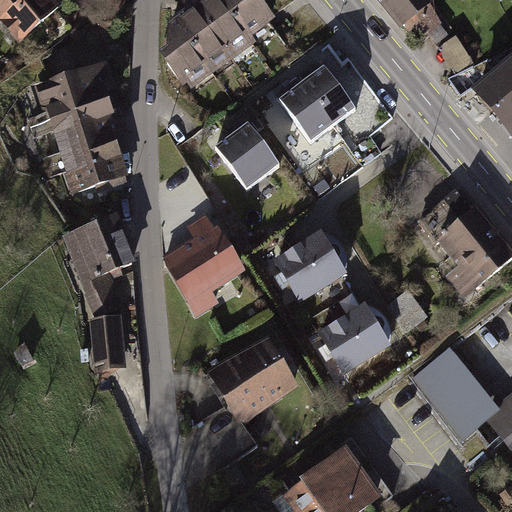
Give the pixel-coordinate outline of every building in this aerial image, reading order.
[(0,0),(0,21),(24,0),(0,0)] [(25,0),(2,20),(16,35),(22,36),(26,41),(63,9),(55,0),(25,0)] [(252,35),(226,0),(210,0),(199,8),(230,50),(252,35)] [(275,18),(261,0),(227,0),(252,34),(275,18)] [(381,0),(402,26),(406,24),(423,46),(434,37),(442,47),(451,41),(440,27),(441,26),(429,5),(425,0),(381,0)] [(230,51),(199,8),(177,24),(208,66),(230,51)] [(208,67),(177,24),(171,29),(168,61),(185,83),(208,67)] [(441,50),(460,79),(479,66),(460,38),(441,50)] [(122,41),(108,49),(113,56),(126,49),(122,41)] [(511,61),(473,95),(491,116),(511,97),(511,61)] [(359,109),(328,67),(305,84),(337,126),(359,109)] [(92,73),(42,90),(75,184),(102,175),(104,181),(126,174),(106,116),(115,113),(106,89),(98,92),(92,73)] [(337,126),(305,84),(282,101),(314,143),(337,126)] [(511,98),(491,116),(509,137),(511,134),(511,98)] [(283,166),(252,124),(220,148),(251,190),(283,166)] [(458,192),(420,223),(436,243),(442,238),(468,270),(454,281),(466,296),(511,259),(511,250),(478,208),(474,212),(458,192)] [(115,218),(68,238),(86,283),(134,264),(115,218)] [(199,238),(167,258),(200,311),(216,301),(208,288),(238,269),(206,218),(192,227),(199,238)] [(332,247),(325,234),(278,262),(303,305),(350,277),(341,261),(343,259),(344,256),(343,253),(342,251),(341,248),(338,247),(335,247),(332,247)] [(107,287),(91,294),(101,317),(117,310),(107,287)] [(429,318),(410,292),(389,307),(407,333),(429,318)] [(377,319),(369,306),(322,334),(347,377),(394,349),(385,334),(387,331),(388,329),(388,325),(387,323),(385,321),(382,319),(379,319),(377,319)] [(122,368),(117,319),(97,321),(102,370),(122,368)] [(271,341),(212,374),(244,424),(298,389),(271,341)] [(25,346),(13,351),(22,368),(33,362),(25,346)] [(465,440),(492,420),(490,418),(501,409),(453,349),(416,379),(465,440)] [(511,400),(501,409),(490,418),(492,420),(511,444),(511,400)] [(299,511),(308,511),(364,473),(348,450),(287,494),(299,511)] [(357,511),(380,496),(364,473),(309,511),(357,511)] [(511,504),(511,488),(503,495),(510,506),(511,504)]
